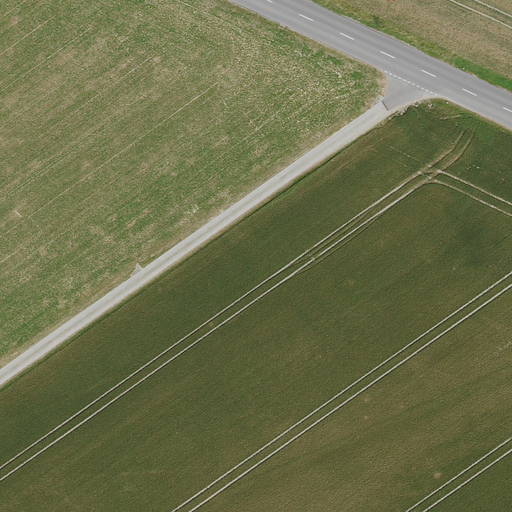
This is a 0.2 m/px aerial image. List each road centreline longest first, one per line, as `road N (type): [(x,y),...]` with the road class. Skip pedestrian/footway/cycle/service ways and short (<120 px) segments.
road 1 (track): [(432,73),(0,377)]
road 2 (tertiary): [(271,0),(511,110)]
